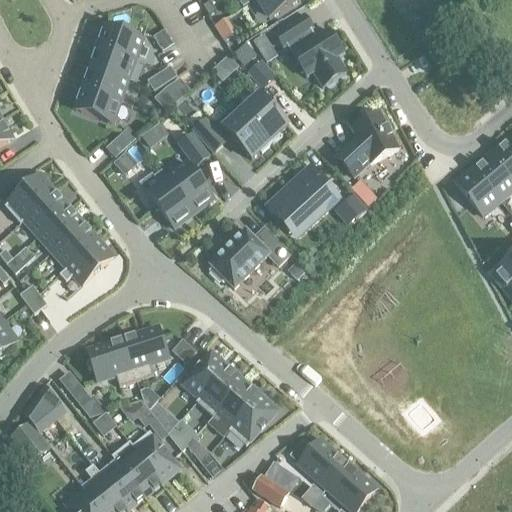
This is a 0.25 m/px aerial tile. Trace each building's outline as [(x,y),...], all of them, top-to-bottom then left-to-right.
[(303,1),(302,0),(260,0),(257,2),(269,22),(303,1)] [(390,0),(379,7),(391,26),(409,15),(415,25),(445,7),(440,0),(390,0)] [(209,5),(203,9),(209,19),(216,15),(209,5)] [(298,52),(291,56),(307,80),(313,76),(322,90),(346,75),(337,61),(344,57),(328,32),(316,40),(312,33),(313,31),(304,17),(274,36),(283,51),(293,44),(298,52)] [(228,20),(215,29),(225,44),(237,35),(228,20)] [(97,51),(136,64),(143,43),(105,29),(97,51)] [(173,48),(164,33),(153,39),(162,54),(173,48)] [(258,52),(268,46),(264,39),(254,45),(258,52)] [(97,51),(90,71),(128,85),(136,64),(97,51)] [(277,80),(263,65),(250,76),(264,92),(277,80)] [(128,85),(90,71),(83,91),(121,105),(128,85)] [(167,85),(161,76),(151,82),(157,91),(167,85)] [(161,102),(170,112),(189,94),(180,84),(161,102)] [(113,126),(121,105),(83,91),(75,113),(113,126)] [(260,97),(241,114),(269,145),(288,128),(260,97)] [(251,162),(269,145),(241,114),(222,132),(251,162)] [(355,142),(334,161),(352,182),(369,166),(370,168),(397,154),(387,134),(391,132),(385,120),(381,122),(379,118),(350,133),(355,142)] [(0,149),(12,142),(0,123),(0,122),(0,149)] [(193,135),(213,156),(225,145),(206,123),(193,135)] [(178,147),(196,170),(209,160),(192,136),(178,147)] [(511,151),(506,144),(489,158),(511,185),(511,151)] [(115,159),(123,153),(115,145),(108,151),(115,159)] [(126,157),(116,167),(125,178),(136,168),(126,157)] [(511,185),(489,158),(473,172),(500,204),(511,194),(511,185)] [(167,181),(192,215),(201,209),(202,210),(214,202),(187,166),(167,181)] [(335,198),(312,172),(270,211),(288,230),(304,226),(335,198)] [(500,204),(473,172),(455,187),(482,219),(500,204)] [(192,215),(167,181),(162,173),(153,179),(159,187),(147,196),(174,232),(185,223),(184,221),(192,215)] [(20,227),(55,195),(40,178),(4,210),(20,227)] [(55,195),(20,227),(24,224),(38,239),(69,211),(55,195)] [(365,213),(353,199),(336,213),(348,227),(365,213)] [(52,256),(84,227),(69,211),(38,239),(52,256)] [(66,272),(98,243),(84,227),(52,256),(66,272)] [(254,242),(246,233),(210,268),(213,271),(210,274),(221,285),(224,282),(234,292),(268,259),(279,270),(290,258),(264,232),(254,242)] [(98,243),(66,272),(59,278),(66,285),(73,279),(81,289),(113,260),(98,243)] [(13,263),(6,253),(0,257),(0,258),(7,267),(13,263)] [(25,268),(17,259),(8,268),(15,277),(25,268)] [(511,294),(511,292),(511,261),(496,275),(511,294)] [(2,273),(0,274),(0,283),(3,287),(9,283),(2,273)] [(32,289),(26,294),(33,303),(40,298),(32,289)] [(27,308),(33,303),(26,294),(20,298),(27,308)] [(40,298),(33,303),(40,313),(47,308),(40,298)] [(34,317),(40,313),(33,303),(27,308),(34,317)] [(0,356),(17,344),(3,326),(0,328),(0,356)] [(123,342),(137,385),(154,380),(150,368),(168,361),(158,331),(123,342)] [(119,391),(137,385),(123,342),(88,354),(98,385),(115,379),(119,391)] [(180,361),(190,349),(183,343),(173,355),(180,361)] [(196,406),(228,371),(211,356),(183,387),(199,402),(196,406)] [(196,406),(213,420),(244,385),(228,371),(196,406)] [(228,434),(229,435),(260,399),(244,385),(213,420),(213,421),(217,417),(231,430),(228,434)] [(66,415),(45,389),(38,400),(56,423),(66,415)] [(90,402),(82,392),(73,400),(90,421),(106,416),(93,400),(90,402)] [(277,414),(260,399),(229,435),(246,450),(277,414)] [(25,419),(39,437),(43,433),(56,423),(38,400),(28,414),(25,419)] [(159,426),(167,416),(156,406),(150,414),(159,426)] [(159,426),(150,414),(140,422),(147,431),(150,429),(156,435),(162,430),(159,426)] [(101,437),(114,427),(107,417),(93,427),(101,437)] [(32,469),(51,453),(30,427),(11,442),(32,469)] [(173,432),(168,437),(170,440),(182,455),(183,455),(187,450),(173,432)] [(130,445),(129,446),(162,486),(179,472),(150,435),(133,449),(130,445)] [(327,492),(348,468),(329,451),(329,450),(320,443),(315,448),(315,449),(312,453),(303,445),(294,454),(303,462),(299,467),(327,492)] [(145,500),(162,486),(129,446),(112,459),(145,500)] [(199,448),(191,454),(200,465),(210,457),(199,448)] [(210,457),(200,465),(206,473),(216,465),(210,457)] [(129,511),(145,500),(112,459),(112,460),(115,463),(99,476),(93,468),(92,469),(127,511),(129,511)] [(367,485),(348,468),(327,492),(349,511),(358,511),(371,498),(376,492),(368,485),(367,485)] [(82,490),(99,511),(127,511),(92,469),(85,475),(91,482),(82,490)] [(289,476),(281,490),(287,494),(296,480),(289,476)] [(261,479),(253,493),(280,510),(288,497),(261,479)] [(99,511),(82,490),(81,490),(84,494),(66,509),(68,511),(99,511)]
